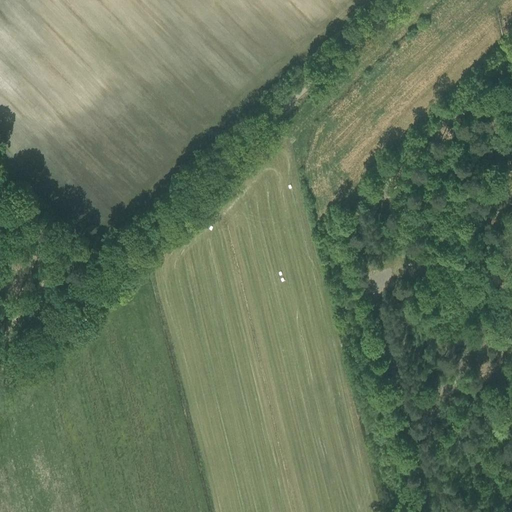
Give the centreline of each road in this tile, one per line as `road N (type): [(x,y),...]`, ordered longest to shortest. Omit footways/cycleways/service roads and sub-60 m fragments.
road 1 (track): [(431,511),(355,215),(511,56)]
road 2 (track): [(93,282),(386,0)]
road 3 (track): [(0,183),(93,282)]
road 4 (track): [(0,375),(88,288)]
